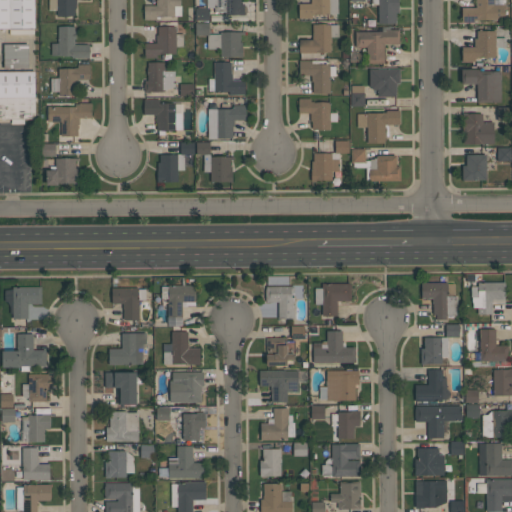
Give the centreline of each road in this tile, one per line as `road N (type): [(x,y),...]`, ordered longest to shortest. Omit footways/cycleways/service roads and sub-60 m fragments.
road 1 (residential): [(511,200),(0,207)]
road 2 (primary): [(0,247),(316,242)]
road 3 (residential): [(429,0),(429,240)]
road 4 (residential): [(386,318),(387,511)]
road 5 (residential): [(78,323),(81,511)]
road 6 (residential): [(234,326),(234,511)]
road 7 (residential): [(115,0),(118,158)]
road 8 (residential): [(271,0),(273,154)]
